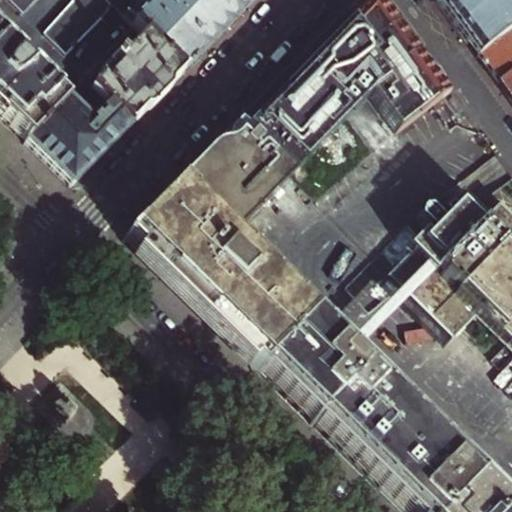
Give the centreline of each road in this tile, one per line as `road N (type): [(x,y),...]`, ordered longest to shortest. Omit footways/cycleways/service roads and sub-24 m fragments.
road 1 (residential): [(344,511),(68,241)]
road 2 (residential): [(304,0),(68,241)]
road 3 (residential): [(511,142),(407,0)]
